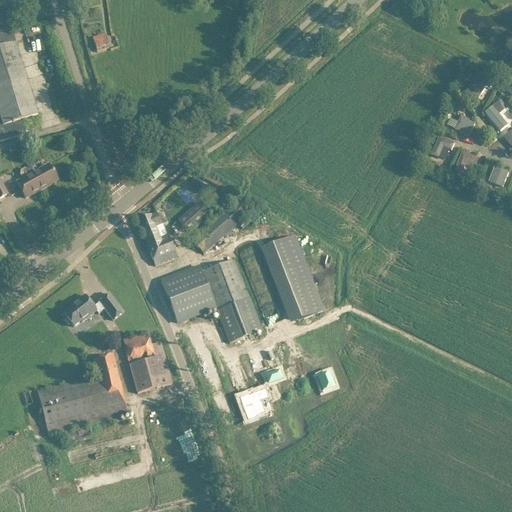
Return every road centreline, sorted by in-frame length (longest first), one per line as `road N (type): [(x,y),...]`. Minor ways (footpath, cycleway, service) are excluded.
road 1 (unclassified): [(234,511),(119,207)]
road 2 (secondary): [(119,207),(356,0)]
road 3 (unclassified): [(114,190),(53,0)]
road 4 (secondary): [(0,301),(119,207)]
